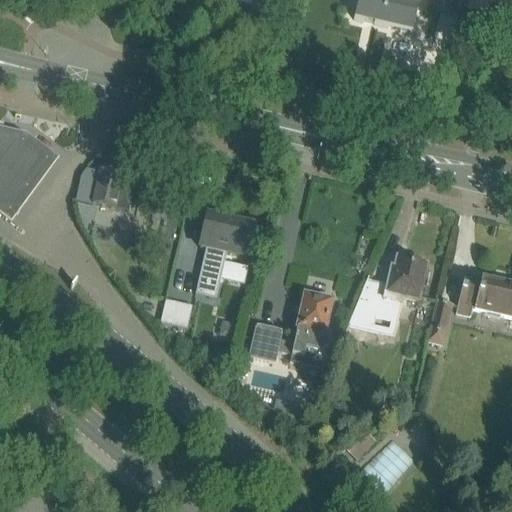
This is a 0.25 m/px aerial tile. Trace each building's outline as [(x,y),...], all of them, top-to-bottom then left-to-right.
[(376,0),(357,0),(353,21),(388,30),(409,35),(411,35),(417,9),(411,8),(413,0),(418,0),(442,5),(441,8),(443,9),(444,0),(390,0),(389,3),(376,0)] [(52,170),(23,146),(5,142),(0,140),(0,229),(7,234),(19,218),(33,197),(48,177),(52,170)] [(97,183),(92,207),(128,214),(136,181),(99,173),(97,183)] [(81,179),(76,203),(92,207),(97,183),(81,179)] [(194,297),(215,302),(226,256),(246,261),(253,229),(206,219),(199,250),(205,251),(194,297)] [(365,285),(343,338),(345,339),(348,331),(349,328),(370,333),(370,331),(367,330),(370,318),(394,323),(398,306),(401,307),(402,302),(417,305),(418,299),(425,270),(422,269),(423,266),(412,264),(411,267),(396,263),(394,273),(390,273),(386,290),(373,287),(373,286),(365,285)] [(511,290),(464,279),(457,308),(455,316),(469,319),(471,312),(511,321),(511,290)] [(322,373),(330,339),(323,337),(330,306),(304,299),(293,348),(279,344),(281,335),(255,329),(247,364),(273,369),(276,356),(290,359),(301,362),(300,366),(321,371),(321,373),(322,373)] [(164,303),(159,326),(186,332),(192,309),(164,303)] [(442,347),(451,307),(436,303),(427,344),(442,347)] [(381,497),(414,462),(392,441),(359,476),(381,497)] [(358,463),(366,454),(354,442),(346,451),(358,463)]
